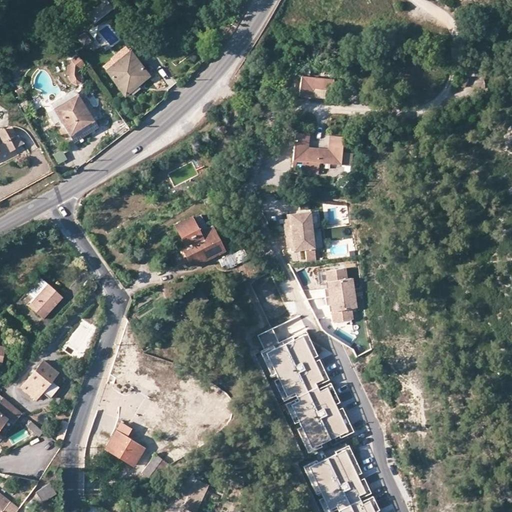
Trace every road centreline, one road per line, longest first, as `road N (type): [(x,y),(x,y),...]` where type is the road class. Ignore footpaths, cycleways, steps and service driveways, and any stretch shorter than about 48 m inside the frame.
road 1 (residential): [(251,200),(316,332),(338,350),(367,408),(382,472),(403,511)]
road 2 (tertiary): [(74,511),(77,426),(117,308),(109,282),(53,198)]
road 3 (secondary): [(266,0),(169,117),(53,198)]
